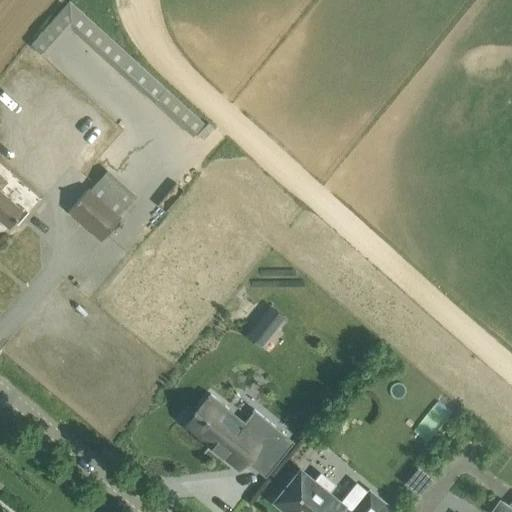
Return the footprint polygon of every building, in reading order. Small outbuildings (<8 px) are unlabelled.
[(195,139),(209,124),(66,0),(29,43),(44,55),(67,28),(195,139)] [(8,227),(9,227),(23,211),(4,196),(14,184),(0,172),(0,214),(1,214),(11,223),(8,227)] [(99,186),(130,212),(142,198),(112,172),(99,186)] [(72,212),(104,243),(126,219),(93,189),(72,212)] [(270,305),(260,318),(274,330),(284,317),(270,305)] [(211,394),(194,414),(203,421),(196,430),(212,443),(209,446),(222,457),(225,453),(240,465),(260,441),(272,451),(286,434),(254,409),(235,432),(220,419),(229,408),(211,394)] [(426,440),(451,412),(437,400),(413,428),(426,440)] [(383,511),(388,507),(369,491),(352,511),(350,511),(342,505),(343,504),(328,491),(334,484),(321,473),(315,481),(300,468),(274,499),(289,511),(383,511)] [(501,498),(491,511),(511,511),(511,506),(510,504),(501,498)] [(10,511),(0,503),(0,511),(10,511)]
